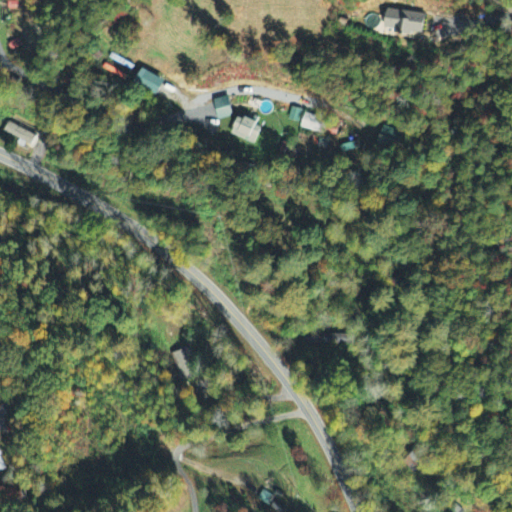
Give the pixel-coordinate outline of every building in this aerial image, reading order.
[(424,35),(425,14),(387,12),(386,31),(395,31),(395,36),(413,37),(413,34),(424,35)] [(134,86),(157,98),(165,83),(142,71),(134,86)] [(219,122),(233,118),(228,98),(213,102),(219,122)] [(321,134),(324,119),(304,116),(301,130),(321,134)] [(263,127),(239,118),(232,137),(255,146),(263,127)] [(2,133),(31,147),(35,137),(7,124),(2,133)] [(400,133),(381,129),(378,147),(397,151),(400,133)] [(303,336),(303,349),(351,349),(351,336),(303,336)]
